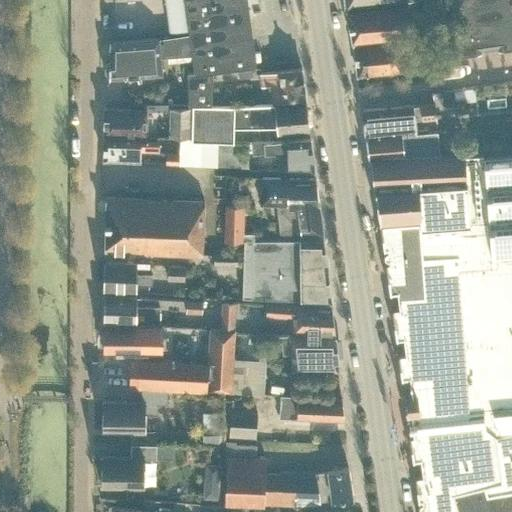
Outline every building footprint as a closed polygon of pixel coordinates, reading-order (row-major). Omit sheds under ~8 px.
[(183,0),(188,33),(191,32),(194,53),(191,54),(193,70),(209,68),(253,64),(254,64),(245,0),(183,0)] [(345,9),(351,41),(410,35),(408,10),(433,8),(431,0),(410,0),(411,4),(345,9)] [(511,43),(511,0),(447,0),(454,51),(489,46),(511,43)] [(191,54),(194,53),(191,32),(188,33),(159,37),(159,36),(108,40),(108,61),(104,65),(104,71),(108,75),(108,78),(162,74),(160,57),(191,54)] [(352,45),(356,75),(399,70),(396,40),(352,45)] [(252,76),(251,65),(238,67),(239,77),(252,76)] [(208,104),(209,68),(193,70),(186,71),(187,104),(189,104),(208,104)] [(271,102),(301,97),(297,68),(259,73),(261,85),(269,84),(271,102)] [(455,101),(453,91),(441,93),(443,103),(455,101)] [(276,130),(306,127),(303,102),(273,105),(276,130)] [(276,130),(273,105),(273,103),(231,104),(228,104),(208,104),(189,104),(189,135),(190,139),(233,140),(233,125),(273,126),(274,131),(276,130)] [(434,121),(435,121),(433,103),(361,109),(364,137),(405,133),(415,132),(414,119),(434,117),(434,121)] [(187,106),(170,106),(169,135),(178,135),(178,138),(190,139),(189,135),(187,135),(187,106)] [(144,134),(145,108),(104,107),(103,132),(144,134)] [(407,155),(439,153),(436,131),(415,132),(405,133),(364,137),(367,158),(369,158),(407,155)] [(156,149),(156,139),(103,137),(102,158),(138,160),(139,149),(156,149)] [(278,169),(312,169),(308,137),(262,141),(250,142),(251,153),(263,152),(263,154),(277,153),(278,169)] [(247,141),(233,140),(190,139),(178,138),(178,152),(178,163),(247,167),(247,141)] [(511,150),(439,155),(439,153),(407,155),(369,158),(372,186),(374,186),(374,187),(373,187),(376,214),(378,213),(379,224),(388,292),(396,291),(404,353),(397,354),(400,378),(407,377),(409,392),(403,393),(406,417),(410,417),(412,435),(408,435),(411,459),(419,458),(421,475),(414,476),(418,511),(457,511),(452,493),(484,484),(485,494),(511,488),(511,150)] [(165,151),(165,163),(178,163),(178,152),(165,151)] [(311,178),(287,177),(261,176),(260,203),(275,203),(280,231),(286,231),(319,232),(315,204),(311,178)] [(200,254),(202,201),(106,198),(105,248),(143,250),(143,252),(200,254)] [(275,238),(275,240),(253,240),(253,231),(243,231),(243,203),(225,202),(224,203),(223,239),(243,240),(241,296),(297,299),(328,301),(320,238),(287,238),(275,238)] [(241,255),(213,253),(212,264),(240,265),(241,255)] [(151,283),(151,273),(134,272),(135,263),(105,262),(104,286),(134,287),(134,282),(151,283)] [(184,264),(167,263),(166,279),(184,279),(184,264)] [(158,305),(135,304),(135,296),(104,295),(103,320),(158,322),(158,305)] [(200,312),(201,300),(185,299),(185,311),(200,312)] [(232,325),(233,301),(222,301),(221,325),(232,325)] [(329,302),(287,301),(265,301),(265,314),(290,314),(291,331),(332,332),(329,302)] [(161,327),(133,326),(104,325),(103,348),(131,349),(131,348),(144,348),(161,349),(161,327)] [(230,389),(233,328),(209,326),(207,363),(130,359),(128,383),(230,389)] [(288,334),(287,334),(278,334),(277,340),(280,340),(281,351),(290,351),(292,367),(336,368),(333,336),(288,335),(288,334)] [(140,401),(102,400),(101,429),(144,430),(144,413),(156,413),(156,402),(166,402),(167,389),(141,388),(140,401)] [(340,395),(287,392),(278,392),(278,414),(342,417),(340,395)] [(256,411),(230,410),(228,435),(255,437),(256,411)] [(218,442),(218,424),(202,425),(202,442),(218,442)] [(287,501),(292,501),(316,502),(320,501),(320,498),(330,497),(350,495),(346,465),(326,468),(326,470),(316,471),(287,470),(280,470),(280,473),(263,472),(263,457),(255,457),(256,444),(235,443),(235,440),(225,439),(224,455),(226,455),(226,456),(224,499),(286,501),(287,501)] [(129,456),(101,455),(100,485),(143,486),(143,457),(155,457),(156,443),(130,443),(129,456)] [(511,511),(511,488),(485,494),(484,484),(452,493),(457,511),(511,511)] [(204,497),(215,498),(215,489),(209,489),(204,491),(204,497)]
